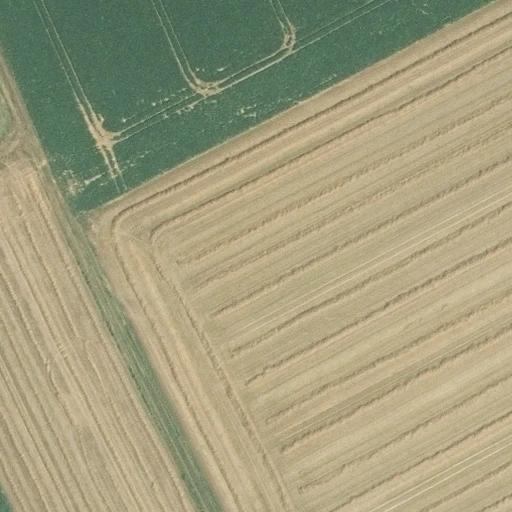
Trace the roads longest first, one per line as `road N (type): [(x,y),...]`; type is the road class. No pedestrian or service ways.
road 1 (track): [(214,511),(37,140)]
road 2 (track): [(0,172),(37,140),(0,56)]
